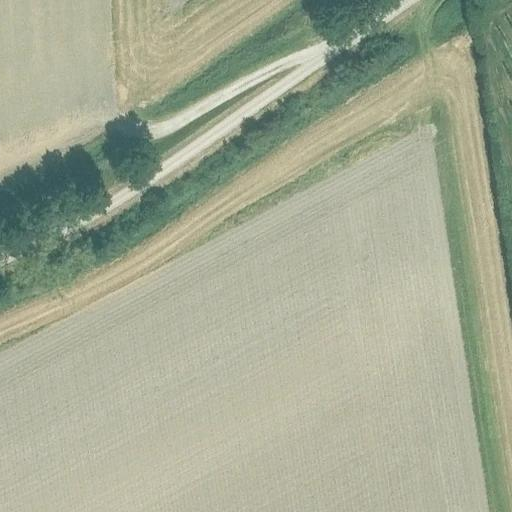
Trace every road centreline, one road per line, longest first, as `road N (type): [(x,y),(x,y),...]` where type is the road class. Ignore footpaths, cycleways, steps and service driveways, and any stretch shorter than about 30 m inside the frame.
road 1 (track): [(0,260),(130,192),(410,0)]
road 2 (track): [(130,116),(146,135),(257,75),(332,53)]
